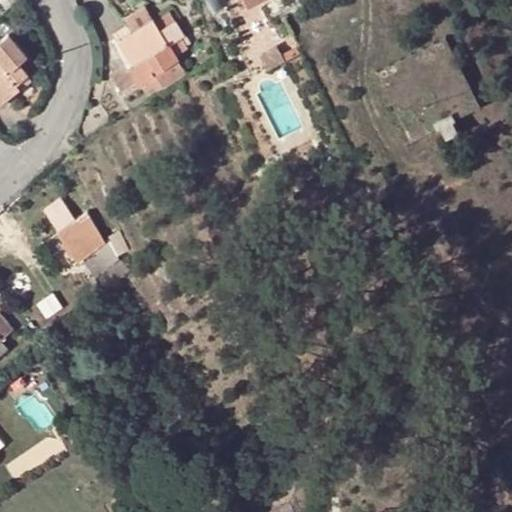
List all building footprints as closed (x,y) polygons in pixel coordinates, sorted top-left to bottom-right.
[(155,18),(147,5),(128,16),(136,30),(155,18)] [(118,41),(146,93),(156,86),(152,76),(179,60),(177,56),(190,48),(183,37),(185,36),(176,20),(161,29),(155,18),(136,30),(118,41)] [(10,34),(0,42),(0,93),(6,101),(20,89),(22,90),(17,84),(27,75),(29,74),(21,62),(26,56),(10,34)] [(448,34),(380,68),(413,136),(442,122),(447,134),(459,127),(454,117),(482,103),(448,34)] [(114,72),(124,92),(135,86),(125,66),(114,72)] [(17,84),(22,90),(32,81),(27,75),(17,84)] [(302,188),(299,209),(325,212),(327,191),(302,188)] [(56,195),(39,207),(75,256),(80,252),(99,277),(120,261),(107,239),(82,206),(71,215),(56,195)] [(0,341),(1,342),(12,332),(0,316),(0,341)] [(0,357),(8,351),(1,342),(0,341),(0,357)] [(257,511),(249,497),(237,504),(241,511),(257,511)] [(241,511),(237,504),(236,503),(225,509),(222,504),(210,511),(241,511)] [(297,511),(293,503),(274,511),(297,511)]
